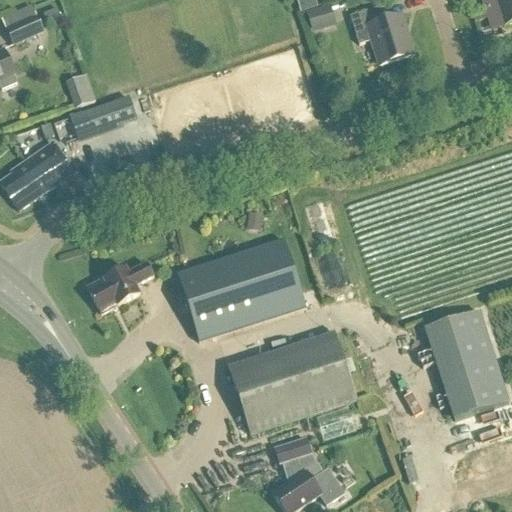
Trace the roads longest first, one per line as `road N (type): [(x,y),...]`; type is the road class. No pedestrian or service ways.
road 1 (unclassified): [(4,286),(69,224),(466,100)]
road 2 (tertiary): [(173,511),(44,326),(4,286)]
